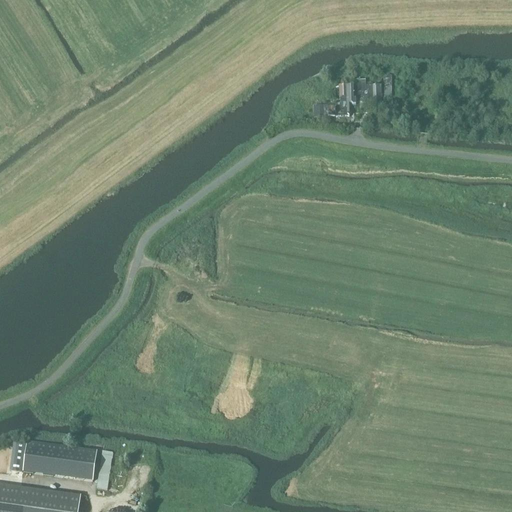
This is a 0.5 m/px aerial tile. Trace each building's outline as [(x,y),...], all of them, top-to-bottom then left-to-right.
[(340,107),(328,107),(328,118),(348,117),(349,118),(350,116),(349,105),(351,105),(353,103),(355,103),(355,104),(366,103),(370,103),(370,86),(366,86),(366,81),(353,81),(353,86),(352,85),(351,86),(343,86),(344,104),(340,104),(340,107)] [(381,85),(370,86),(370,103),(382,103),(381,85)] [(328,107),(314,107),(314,118),(328,118),(328,107)] [(27,443),(23,473),(93,482),(97,452),(27,443)] [(0,485),(0,511),(81,511),(83,497),(0,485)]
